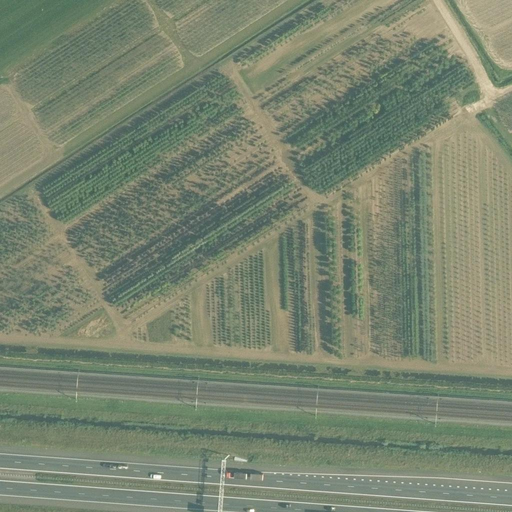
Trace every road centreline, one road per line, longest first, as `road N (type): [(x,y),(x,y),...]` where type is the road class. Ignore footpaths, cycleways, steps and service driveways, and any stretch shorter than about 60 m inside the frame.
road 1 (motorway): [(511,498),(0,461)]
road 2 (motorway): [(0,488),(317,511)]
